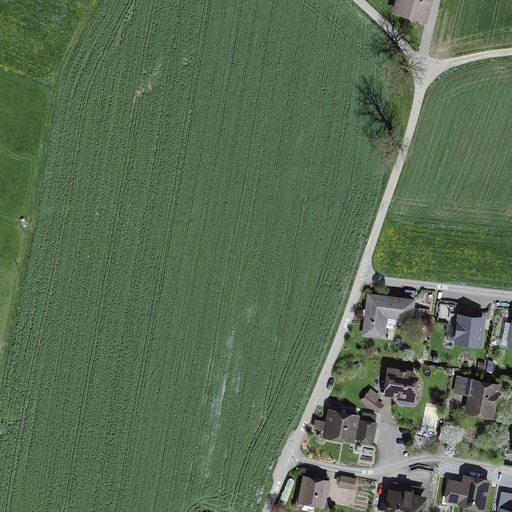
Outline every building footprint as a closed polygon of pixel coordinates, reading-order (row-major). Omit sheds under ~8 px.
[(428,0),(399,0),(396,9),(413,14),(411,18),(423,21),(428,0)] [(413,300),(369,295),(365,334),(382,336),(385,311),(400,313),(400,317),(410,318),(413,300)] [(440,304),(439,322),(457,323),(458,314),(456,314),(457,305),(440,304)] [(457,342),(479,344),(482,319),(460,316),(459,324),(456,326),(456,331),(458,334),(457,342)] [(511,323),(505,322),(501,344),(511,345),(511,323)] [(415,398),(413,397),(414,391),(421,386),(410,372),(390,369),(389,375),(385,378),(390,385),(388,387),(387,394),(395,395),(399,401),(398,404),(414,406),(415,398)] [(492,415),(497,386),(473,381),(467,410),(492,415)] [(362,399),(377,411),(382,405),(367,393),(362,399)] [(351,439),(356,417),(331,412),(326,434),(351,439)] [(372,439),(375,424),(360,422),(358,436),(372,439)] [(323,503),(328,477),(314,474),(313,480),(304,478),(300,499),(323,503)] [(355,479),(341,476),(339,485),(354,488),(355,479)] [(488,481),(466,477),(465,483),(450,480),(447,493),(462,495),(461,503),(483,507),(488,481)] [(294,478),(292,497),(300,497),(302,479),(294,478)] [(421,511),(424,500),(420,499),(419,496),(412,495),(412,491),(405,490),(404,496),(390,493),(386,511),(421,511)] [(511,511),(511,492),(501,491),(498,510),(503,511),(502,511),(511,511)]
